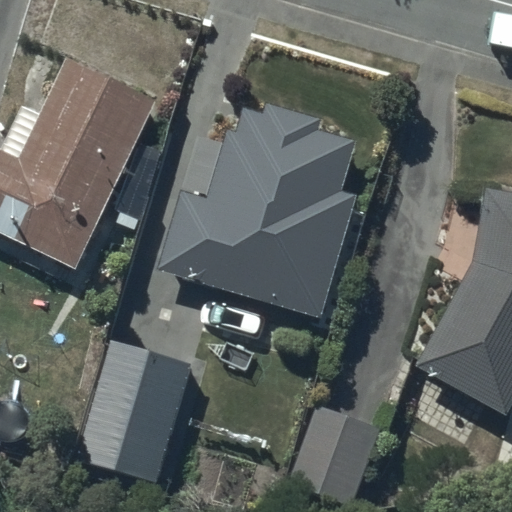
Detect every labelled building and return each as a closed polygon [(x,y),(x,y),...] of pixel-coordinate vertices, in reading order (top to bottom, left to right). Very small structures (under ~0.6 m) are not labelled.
[(159,107),(70,65),(44,121),(25,112),(4,156),(0,154),(0,155),(0,239),(80,277),(159,107)] [(325,125),(273,111),(270,122),(246,115),(239,140),(228,137),(209,203),(184,195),(161,277),(213,292),(201,334),(252,348),(264,308),(324,324),(359,200),(344,195),(358,148),(321,138),(325,125)] [(511,209),(491,206),(478,280),(422,381),(509,429),(511,424),(511,209)] [(195,377),(118,354),(83,475),(160,497),(195,377)] [(0,475),(24,391),(0,384),(0,475)] [(355,511),(384,438),(324,415),(294,490),(350,511),(355,511)]
